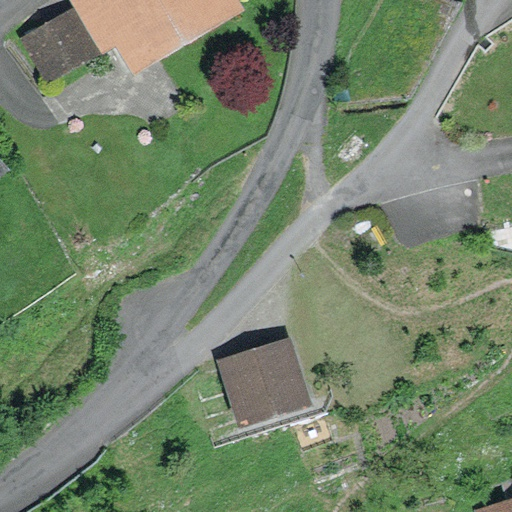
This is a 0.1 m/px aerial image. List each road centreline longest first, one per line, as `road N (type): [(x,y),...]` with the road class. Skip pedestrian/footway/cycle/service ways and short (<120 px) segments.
road 1 (residential): [(485,0),(397,149),(110,418)]
road 2 (unclassified): [(315,0),(317,26),(292,130),(110,418)]
road 3 (residential): [(110,418),(0,497)]
